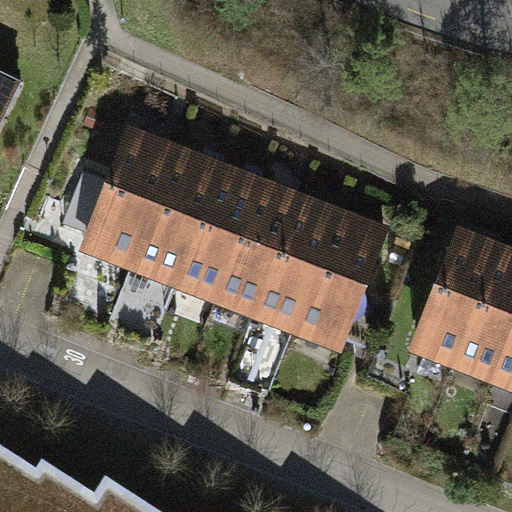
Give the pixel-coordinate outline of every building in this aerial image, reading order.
[(0,127),(22,82),(0,71),(0,127)] [(87,240),(135,259),(176,152),(130,133),(87,240)] [(180,277),(222,169),(227,155),(205,146),(200,161),(176,152),(135,259),(180,277)] [(180,277),(219,292),(261,184),(266,170),(245,162),(240,176),(222,169),(180,277)] [(257,307),(300,200),(261,184),(219,292),(257,307)] [(257,307),(296,322),(338,215),(300,200),(257,307)] [(342,341),(385,233),(338,215),(296,322),(342,341)] [(457,357),(499,249),(459,234),(417,341),(457,357)] [(495,371),(511,328),(511,254),(499,249),(457,357),(495,371)] [(511,328),(495,371),(511,378),(511,328)] [(163,511),(106,475),(95,492),(43,459),(37,468),(0,444),(0,511),(163,511)]
